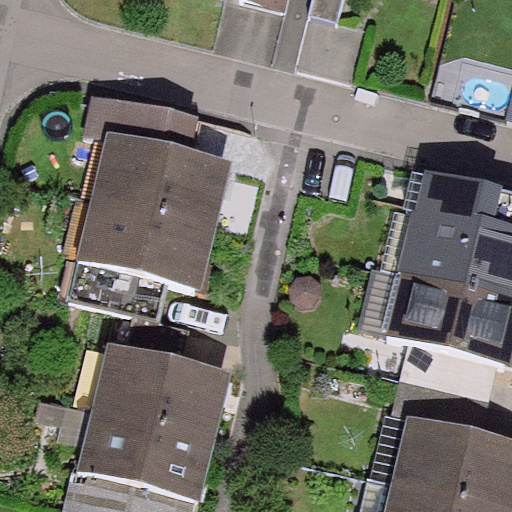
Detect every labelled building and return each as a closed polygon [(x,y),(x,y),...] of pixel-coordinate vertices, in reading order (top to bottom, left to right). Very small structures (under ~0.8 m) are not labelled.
[(291,0),(243,0),(242,5),(287,17),(291,0)] [(348,0),(316,0),(311,22),(342,29),(348,0)] [(119,146),(194,165),(203,132),(118,111),(110,144),(119,146)] [(119,146),(104,207),(214,235),(229,174),(194,165),(119,146)] [(417,218),(495,237),(502,200),(424,184),(417,218)] [(104,207),(88,271),(167,291),(198,298),(214,235),(104,207)] [(408,215),(393,276),(501,303),(511,259),(511,241),(495,237),(417,218),(408,215)] [(158,328),(167,291),(88,271),(80,269),(71,306),(134,322),(158,328)] [(393,276),(376,338),(485,365),(501,303),(393,276)] [(127,347),(186,362),(192,336),(158,328),(134,322),(127,347)] [(118,356),(103,423),(207,446),(222,379),(118,356)] [(495,376),(407,359),(396,413),(479,434),(495,376)] [(103,423),(89,482),(193,505),(207,446),(103,423)] [(511,456),(418,431),(402,489),(490,511),(509,511),(511,503),(511,456)] [(173,511),(77,488),(71,511),(173,511)] [(490,511),(402,489),(396,511),(490,511)]
